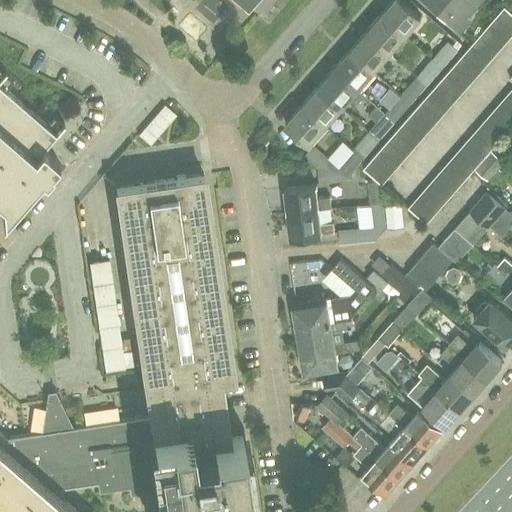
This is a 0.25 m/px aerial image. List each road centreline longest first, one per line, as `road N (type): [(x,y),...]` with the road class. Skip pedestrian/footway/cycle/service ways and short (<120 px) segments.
road 1 (residential): [(222,103),(246,183),(284,455),(351,511)]
road 2 (residential): [(511,375),(387,511)]
road 3 (residential): [(85,0),(222,103)]
road 4 (residential): [(222,103),(247,93),(328,0)]
